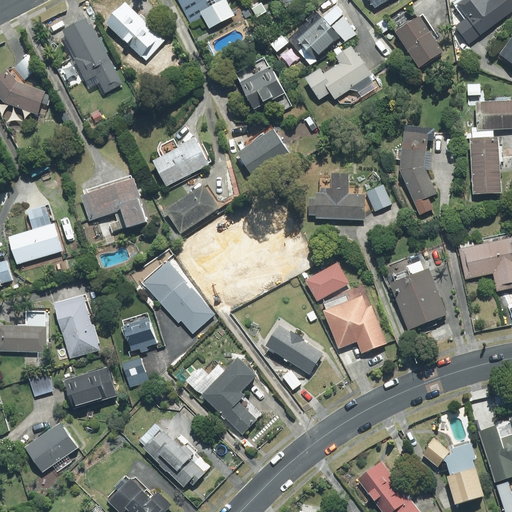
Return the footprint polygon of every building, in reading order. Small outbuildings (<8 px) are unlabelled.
[(175,0),(190,26),(201,20),(208,32),(234,18),(223,0),(175,0)] [(296,0),(281,0),(283,10),(298,7),(296,0)] [(363,0),(370,12),(392,0),(363,0)] [(493,0),(486,5),(482,0),(467,0),(456,8),(466,21),(454,30),(468,48),(511,13),(511,3),(509,0),(493,0)] [(325,16),(323,18),(331,27),(343,17),(332,3),(321,11),(325,16)] [(119,40),(118,41),(129,51),(131,49),(147,63),(165,43),(124,7),(105,28),(119,40)] [(405,30),(418,20),(409,8),(396,16),(405,30)] [(442,55),(418,20),(405,30),(394,37),(419,72),(442,55)] [(122,86),(86,22),(62,35),(76,60),(73,61),(85,83),(95,78),(105,96),(122,86)] [(339,42),(321,22),(296,44),(313,65),(339,42)] [(511,37),(498,57),(511,66),(511,37)] [(337,65),(322,76),(318,71),(303,82),(318,104),(329,96),(334,103),(371,77),(351,49),(334,60),(337,65)] [(283,98),(263,61),(232,78),(252,115),(283,98)] [(18,87),(5,73),(0,78),(0,101),(5,106),(43,119),(51,98),(18,87)] [(465,92),(465,103),(479,103),(479,92),(465,92)] [(511,101),(475,104),(476,132),(511,130),(511,101)] [(291,158),(275,133),(236,157),(252,182),(291,158)] [(426,138),(402,135),(398,172),(419,217),(433,210),(428,200),(436,196),(423,169),(426,138)] [(496,140),(468,142),(472,196),(500,194),(496,140)] [(157,150),(161,159),(151,164),(164,191),(208,170),(195,143),(179,151),(174,141),(157,150)] [(326,195),(309,194),(308,220),(361,223),(363,197),(347,196),(348,177),(327,176),(326,195)] [(88,225),(115,217),(117,224),(109,226),(111,234),(123,231),(123,234),(147,227),(133,183),(80,199),(88,225)] [(382,186),(365,194),(374,213),(391,205),(382,186)] [(218,211),(204,189),(165,213),(179,235),(218,211)] [(247,227),(250,249),(232,251),(235,278),(287,272),(283,245),(270,246),(267,224),(247,227)] [(62,254),(54,227),(7,241),(16,268),(62,254)] [(496,293),(511,289),(511,239),(458,251),(464,281),(492,275),(496,293)] [(0,290),(1,290),(0,287),(0,285),(12,282),(6,261),(0,262),(0,290)] [(170,265),(167,269),(160,262),(140,285),(194,333),(214,311),(184,284),(188,280),(170,265)] [(225,282),(211,265),(194,279),(208,296),(225,282)] [(315,303),(348,285),(338,265),(304,282),(315,303)] [(445,318),(426,271),(388,286),(407,333),(445,318)] [(51,306),(60,339),(62,338),(65,348),(58,349),(62,362),(87,355),(98,352),(96,345),(99,345),(94,326),(91,327),(83,297),(51,306)] [(361,299),(323,314),(338,351),(356,344),(361,355),(384,346),(370,310),(366,311),(361,299)] [(25,327),(0,326),(0,352),(47,354),(48,313),(25,312),(25,327)] [(123,324),(128,343),(132,342),(134,352),(149,348),(148,344),(157,342),(151,318),(123,324)] [(292,335),(291,337),(277,328),(264,349),(309,376),(321,355),(301,343),(302,341),(292,335)] [(146,384),(140,359),(121,364),(127,389),(146,384)] [(197,375),(193,372),(184,381),(199,395),(197,397),(241,437),(256,421),(239,404),(243,399),(240,396),(257,378),(237,359),(215,383),(201,370),(197,375)] [(115,398),(107,370),(63,382),(71,411),(115,398)] [(289,372),(281,378),(292,391),(300,385),(289,372)] [(46,373),(28,379),(34,399),(53,393),(46,373)] [(478,434),(492,487),(496,486),(503,511),(511,511),(511,495),(507,479),(511,477),(511,419),(509,421),(511,430),(511,438),(502,441),(498,428),(478,434)] [(77,447),(60,422),(25,448),(42,472),(77,447)] [(164,431),(145,450),(188,491),(207,471),(164,431)] [(434,468),(448,455),(435,441),(421,454),(434,468)] [(483,500),(468,447),(450,452),(451,457),(445,459),(450,479),(445,480),(453,508),(483,500)] [(416,511),(380,462),(355,480),(378,511),(416,511)] [(125,478),(104,501),(116,511),(160,511),(161,511),(167,511),(172,508),(157,494),(152,499),(148,495),(150,493),(134,478),(130,482),(125,478)]
